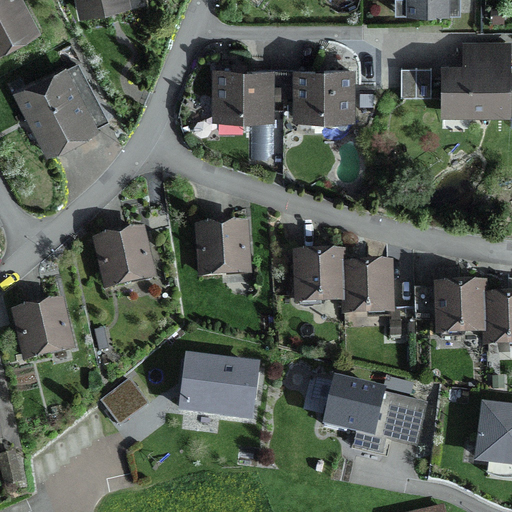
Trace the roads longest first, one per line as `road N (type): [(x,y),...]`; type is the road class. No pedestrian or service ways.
road 1 (residential): [(141,151),(511,261)]
road 2 (residential): [(189,34),(415,36)]
road 3 (residential): [(28,255),(141,151)]
road 4 (residential): [(141,151),(189,34)]
